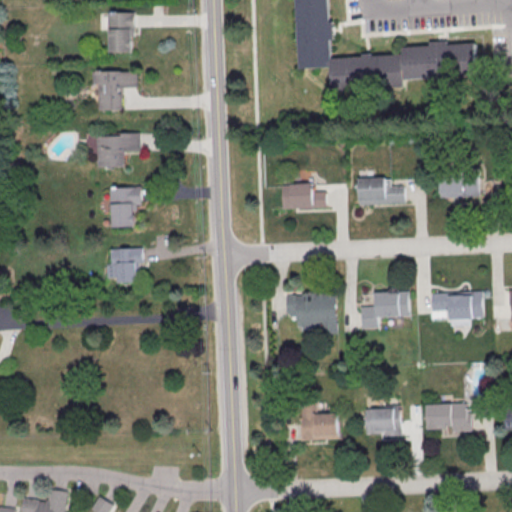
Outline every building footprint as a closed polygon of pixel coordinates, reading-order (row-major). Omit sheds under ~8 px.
[(474,44),(402,49),(402,56),(330,61),(325,0),(295,0),(299,69),(330,67),(332,93),(405,88),(404,81),(476,76),(474,44)] [(134,12),(109,12),(109,52),(134,51),(134,12)] [(99,110),(124,109),(123,87),(138,86),(138,70),(93,71),(93,83),(98,83),(99,110)] [(97,168),(126,167),(125,152),(141,151),(140,133),(96,134),(97,168)] [(437,174),(437,198),(477,197),(476,173),(437,174)] [(357,177),(359,204),(403,202),(403,184),(390,185),(389,176),(357,177)] [(280,181),(282,208),(327,206),(326,189),(313,189),(312,180),(280,181)] [(112,227),(136,226),(135,204),(142,204),(141,186),(110,187),(112,227)] [(119,277),(119,284),(139,284),(138,263),(144,262),(143,247),(112,248),(112,263),(108,263),(108,278),(119,277)] [(375,292),(376,305),(360,306),(361,328),(378,327),(378,316),(409,314),(408,290),(375,292)] [(431,293),(432,310),(449,309),(450,318),(482,316),(481,290),(431,293)] [(286,295),(286,316),(297,315),(297,325),(322,325),(322,334),(337,333),(335,293),(286,295)] [(427,402),(427,430),(471,430),(471,402),(427,402)] [(301,437),(339,437),(339,412),(317,412),(317,404),(301,404),(301,437)] [(401,407),(366,407),(366,434),(401,434),(401,407)] [(0,511),(53,511),(54,511),(62,511),(65,491),(49,489),(47,501),(22,498),(20,511),(13,511),(14,508),(0,506),(0,511)] [(109,511),(114,503),(97,495),(91,508),(95,511),(109,511)]
